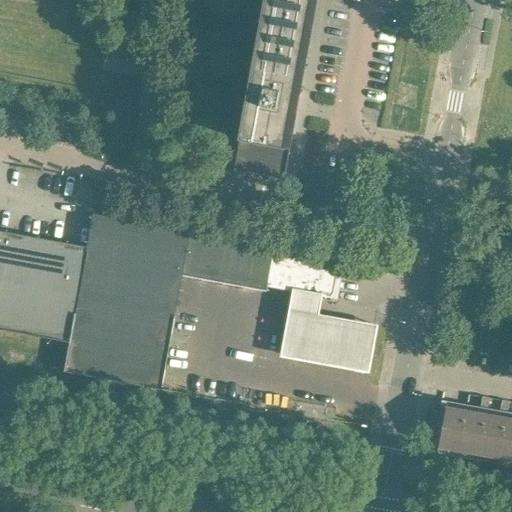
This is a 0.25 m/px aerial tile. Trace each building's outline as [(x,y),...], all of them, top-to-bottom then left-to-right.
[(300,94),(316,0),(264,0),(234,170),(284,179),(300,94)] [(384,181),(395,184),(397,176),(385,173),(384,181)] [(266,290),(267,283),(274,247),(94,214),(93,214),(87,247),(70,342),(64,371),(161,389),(182,275),(266,290)] [(70,342),(87,247),(0,231),(0,329),(31,335),(70,342)] [(340,259),(274,247),(267,283),(317,292),(316,294),(334,298),(338,275),(337,274),(339,262),(340,260),(340,259)] [(322,291),(293,285),(280,348),(372,367),(381,320),(319,307),(322,291)] [(480,408),(487,410),(489,398),(482,396),(480,408)] [(499,412),(507,413),(509,401),(502,400),(499,412)] [(445,407),(437,453),(511,466),(511,418),(461,410),(445,407)]
